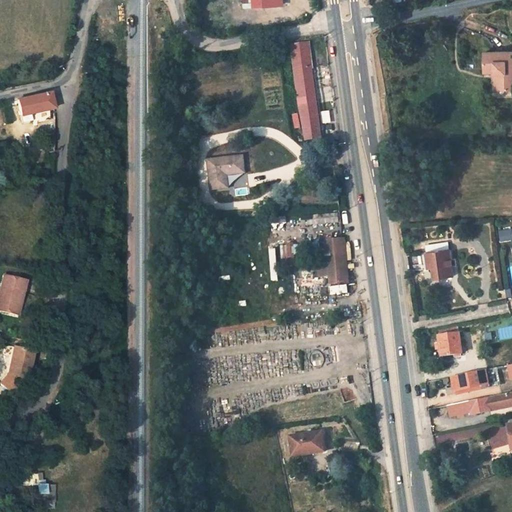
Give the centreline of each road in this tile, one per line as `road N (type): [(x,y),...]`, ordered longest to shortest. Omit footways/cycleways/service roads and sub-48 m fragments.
road 1 (primary): [(337,25),(403,511)]
road 2 (residential): [(0,423),(42,401),(56,375),(67,83)]
road 3 (primary): [(422,511),(379,188)]
road 4 (unclassified): [(172,0),(183,29),(201,44),(337,25)]
road 5 (primary): [(379,188),(350,32),(337,25)]
road 6 (primary): [(379,188),(358,24)]
road 7 (residential): [(358,24),(482,0)]
